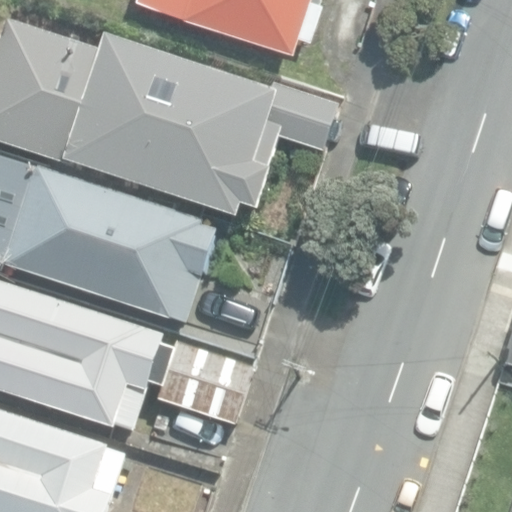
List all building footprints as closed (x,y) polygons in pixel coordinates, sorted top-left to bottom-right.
[(153,0),(298,47),(303,33),(315,36),(327,0),(153,0)] [(105,53),(8,22),(0,47),(0,142),(241,221),(245,208),(260,213),(274,172),(271,171),(285,127),(332,143),(346,100),(278,78),(273,92),(110,38),(105,53)] [(8,271),(190,326),(205,276),(210,278),(223,233),(209,229),(212,220),(0,155),(0,263),(9,267),(8,271)] [(0,393),(117,433),(120,425),(139,432),(154,387),(168,391),(181,352),(168,348),(171,340),(0,283),(0,393)] [(511,340),(503,366),(511,368),(511,340)] [(165,400),(240,426),(259,371),(184,346),(165,400)] [(0,511),(112,511),(130,459),(112,453),(113,449),(0,412),(0,511)]
